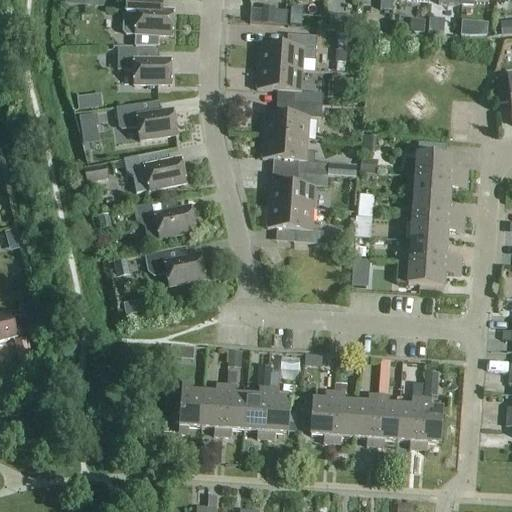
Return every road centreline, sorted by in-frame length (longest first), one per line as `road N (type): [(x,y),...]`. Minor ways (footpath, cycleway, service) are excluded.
road 1 (residential): [(263,317),(208,103),(211,0)]
road 2 (residential): [(476,327),(263,317)]
road 3 (residential): [(444,511),(446,495),(467,474),(476,327)]
road 4 (residential): [(476,327),(487,185),(511,153)]
